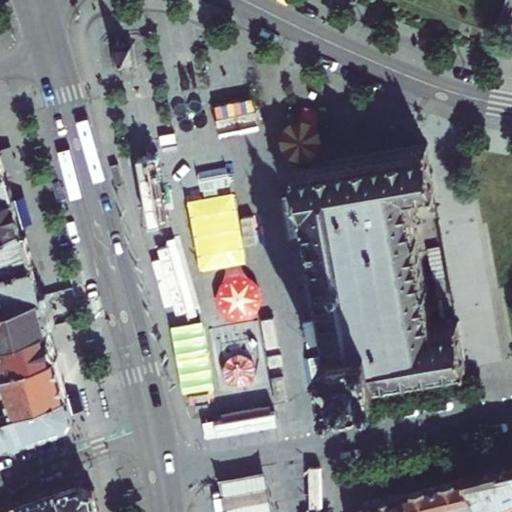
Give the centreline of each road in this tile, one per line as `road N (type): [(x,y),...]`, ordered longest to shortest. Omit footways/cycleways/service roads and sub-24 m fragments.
road 1 (secondary): [(155,427),(52,62)]
road 2 (residential): [(161,473),(511,408)]
road 3 (secondary): [(511,106),(422,83),(241,0)]
road 4 (residential): [(0,479),(155,427)]
